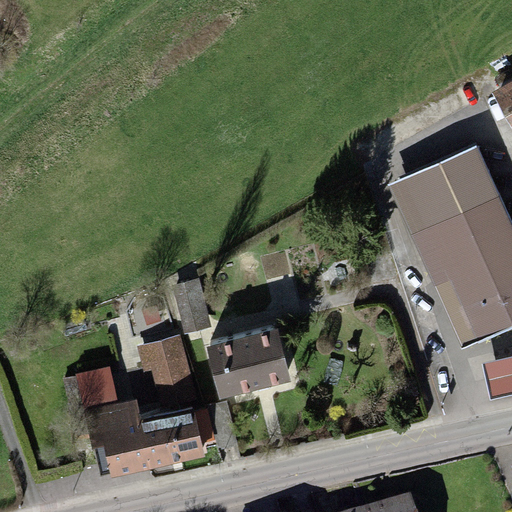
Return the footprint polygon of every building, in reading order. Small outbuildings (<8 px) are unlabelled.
[(511,81),(493,92),(511,124),(511,81)] [(511,232),(471,144),(387,182),(462,347),(511,324),(511,232)] [(184,334),(211,327),(198,278),(171,285),(184,334)] [(278,328),(206,346),(219,399),(291,382),(278,328)] [(195,393),(180,334),(136,345),(143,372),(151,370),(159,402),(195,393)] [(511,357),(485,362),(492,400),(511,395),(511,357)] [(75,374),(76,375),(84,411),(117,403),(109,367),(75,374)] [(75,436),(88,433),(84,411),(76,375),(62,378),(75,436)] [(117,403),(84,411),(88,433),(92,448),(94,448),(100,476),(109,474),(110,478),(205,457),(193,405),(142,417),(138,398),(117,403)] [(227,400),(206,405),(217,449),(237,444),(227,400)] [(415,511),(409,492),(346,511),(415,511)]
